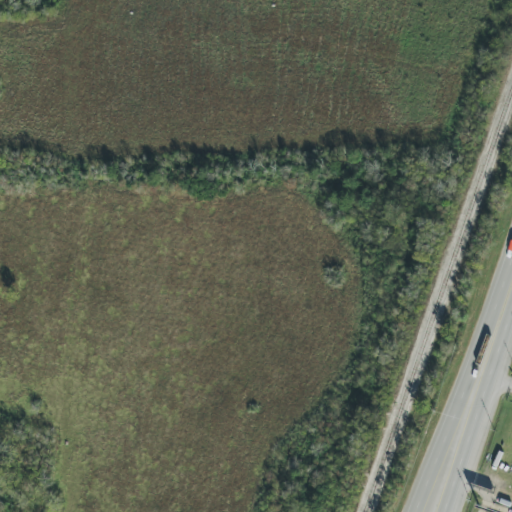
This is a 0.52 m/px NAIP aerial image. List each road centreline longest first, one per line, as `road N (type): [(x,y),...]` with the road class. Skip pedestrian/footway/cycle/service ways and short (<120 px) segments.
road 1 (primary): [(488,354),(416,511)]
road 2 (primary): [(448,511),(488,354)]
